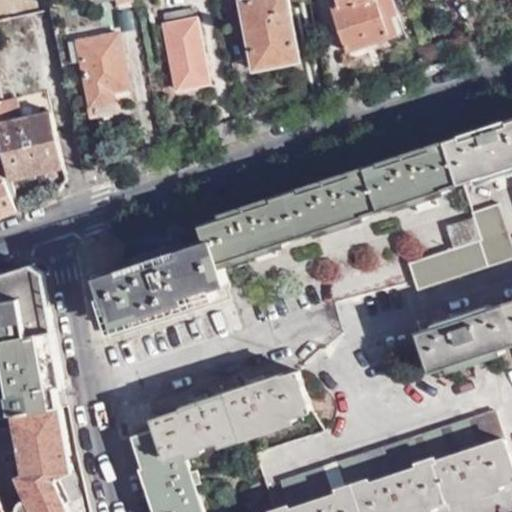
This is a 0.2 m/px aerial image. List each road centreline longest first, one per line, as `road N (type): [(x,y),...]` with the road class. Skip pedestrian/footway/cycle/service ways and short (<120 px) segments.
road 1 (residential): [(54,225),(511,64)]
road 2 (residential): [(116,511),(54,225)]
